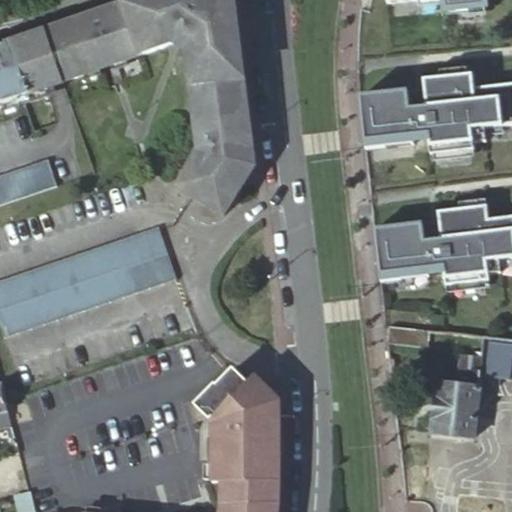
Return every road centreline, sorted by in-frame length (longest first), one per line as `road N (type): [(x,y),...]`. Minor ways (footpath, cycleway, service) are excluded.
road 1 (unclassified): [(392,511),(349,118),(359,0)]
road 2 (unclassified): [(311,511),(313,383),(274,0)]
road 3 (unknown): [(233,220),(152,215),(0,265)]
road 4 (unknown): [(199,262),(18,346)]
road 5 (unknown): [(42,9),(67,131),(0,158)]
